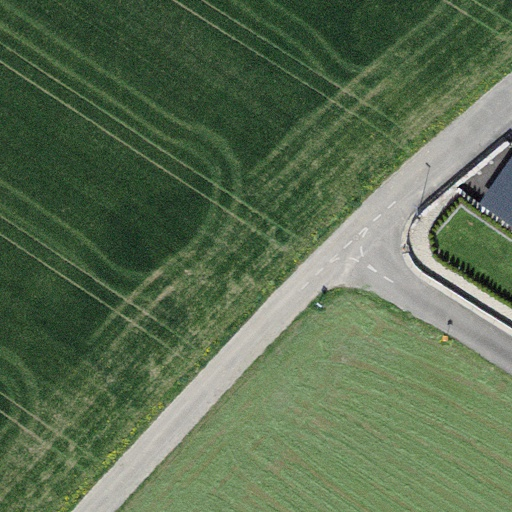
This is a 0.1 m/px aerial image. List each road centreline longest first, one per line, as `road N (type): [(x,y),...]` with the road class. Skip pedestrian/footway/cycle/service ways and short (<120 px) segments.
road 1 (residential): [(341,247),(92,511)]
road 2 (residential): [(511,94),(341,247)]
road 3 (residential): [(511,352),(341,247)]
